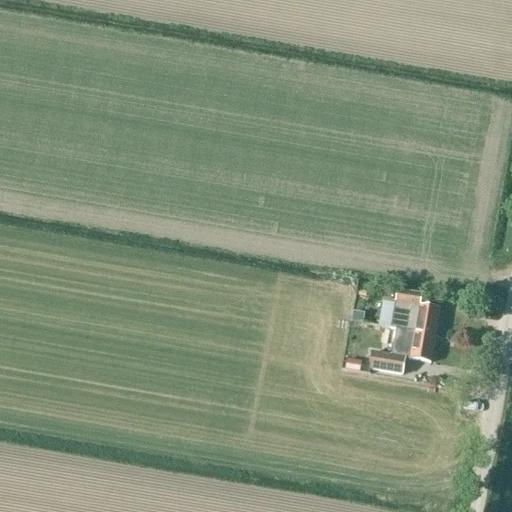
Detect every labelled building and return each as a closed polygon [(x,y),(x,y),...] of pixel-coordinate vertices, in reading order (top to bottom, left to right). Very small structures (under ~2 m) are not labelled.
[(366,299),(368,290),(360,288),(359,297),(366,299)] [(420,308),(421,302),(422,296),(397,292),(395,304),(395,305),(391,330),(396,331),(435,337),(440,312),(420,308)] [(365,315),(353,313),(352,322),(363,324),(365,315)] [(368,326),(351,323),(349,331),(367,334),(368,326)] [(430,364),(435,337),(396,331),(392,354),(410,357),(409,361),(430,364)] [(403,376),(404,368),(406,360),(372,354),(370,371),(403,376)] [(346,361),(345,371),(359,374),(361,364),(346,361)] [(369,386),(370,376),(351,374),(350,384),(369,386)]
